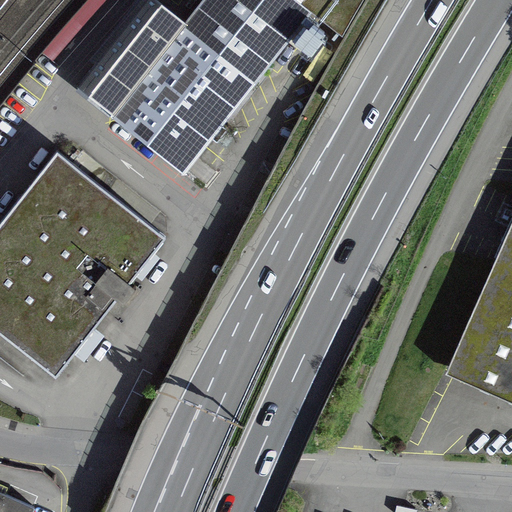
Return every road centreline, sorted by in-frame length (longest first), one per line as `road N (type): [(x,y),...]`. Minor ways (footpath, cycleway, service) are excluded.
road 1 (motorway): [(234,511),(343,273),(497,0)]
road 2 (motorway): [(432,0),(293,249),(175,511)]
road 3 (unclassified): [(0,442),(511,483)]
road 4 (unknown): [(511,86),(381,372),(325,471)]
